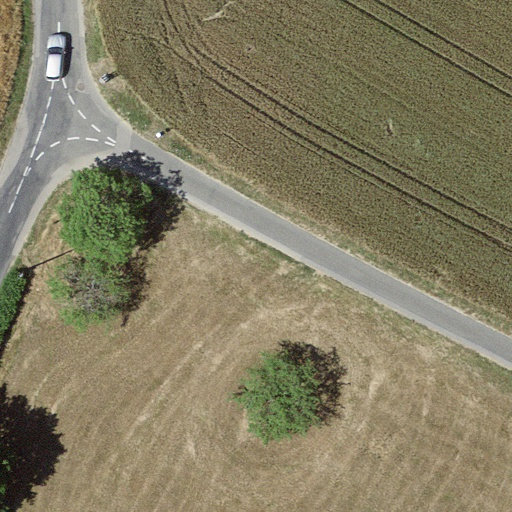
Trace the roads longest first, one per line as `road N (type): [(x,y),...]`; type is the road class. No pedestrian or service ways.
road 1 (unclassified): [(55,111),(511,350)]
road 2 (residential): [(55,111),(0,241)]
